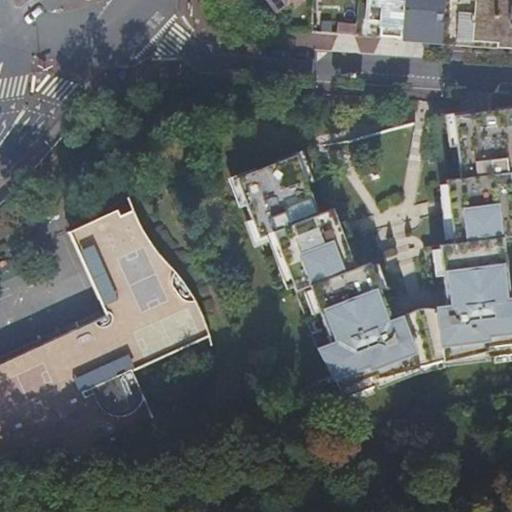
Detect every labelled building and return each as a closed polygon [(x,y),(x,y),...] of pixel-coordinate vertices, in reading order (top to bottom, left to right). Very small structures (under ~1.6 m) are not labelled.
[(266,0),(275,11),(286,2),(292,10),(304,0),(266,0)] [(380,23),(378,39),(401,41),(402,29),(403,0),(367,0),(366,22),(380,23)] [(403,0),(401,41),(400,55),(439,58),(440,44),(443,0),(403,0)] [(511,0),(443,0),(440,44),(459,46),(483,48),(511,49),(511,0)] [(340,14),(337,36),(356,38),(357,16),(340,14)] [(331,210),(317,215),(305,185),(294,157),(273,164),(255,171),(234,179),(245,206),(250,221),(257,239),(271,234),(274,241),(283,265),(292,288),(293,292),(308,287),(309,291),(318,313),(330,345),(317,350),(343,398),(347,397),(370,387),(417,370),(418,370),(418,367),(442,361),(442,364),(444,363),(492,356),(511,352),(511,311),(509,312),(508,301),(501,239),(511,237),(511,208),(511,206),(509,182),(508,175),(511,174),(511,111),(493,114),(473,116),(451,119),(455,149),(459,179),(444,181),(446,197),(448,212),(448,216),(451,240),(452,244),(437,246),(437,250),(441,277),(445,309),(435,310),(436,312),(432,313),(432,310),(431,310),(429,310),(428,309),(421,309),(421,310),(418,309),(417,310),(415,310),(415,311),(414,311),(413,311),(412,311),(412,312),(411,312),(410,312),(409,313),(407,314),(406,314),(405,315),(404,316),(403,317),(402,318),(403,321),(400,322),(399,319),(390,323),(378,292),(369,267),(368,263),(354,269),(342,239),(336,225),(331,210)] [(473,116),(473,114),(458,116),(443,117),(448,149),(455,149),(451,119),(473,116)] [(300,152),(273,162),(273,164),(294,157),(305,185),(312,182),(300,152)] [(255,171),(254,169),(226,180),(237,209),(245,206),(234,179),(255,171)] [(448,212),(446,197),(439,198),(440,214),(448,212)] [(0,438),(91,398),(97,408),(103,414),(108,417),(113,417),(113,418),(120,418),(121,417),(123,417),(125,416),(126,416),(130,414),(135,410),(138,406),(140,400),(129,372),(206,338),(208,346),(209,346),(206,333),(200,316),(191,298),(178,280),(157,255),(150,247),(136,223),(132,214),(125,198),(124,198),(129,211),(118,217),(115,210),(65,233),(103,315),(0,362),(0,438)] [(451,240),(448,216),(441,217),(444,241),(451,240)] [(274,241),(271,234),(257,239),(250,221),(243,223),(253,249),(274,241)] [(343,222),(336,225),(342,239),(349,236),(343,222)] [(441,277),(437,250),(430,251),(434,278),(441,277)] [(292,288),(283,265),(276,268),(285,290),(292,288)] [(376,265),(369,267),(378,292),(385,290),(376,265)] [(318,313),(309,291),(302,293),(311,316),(318,313)] [(511,361),(511,352),(492,356),(493,365),(511,361)] [(444,369),(444,363),(442,364),(442,361),(418,367),(418,370),(417,370),(419,375),(444,369)] [(373,395),(370,387),(347,397),(350,403),(373,395)]
